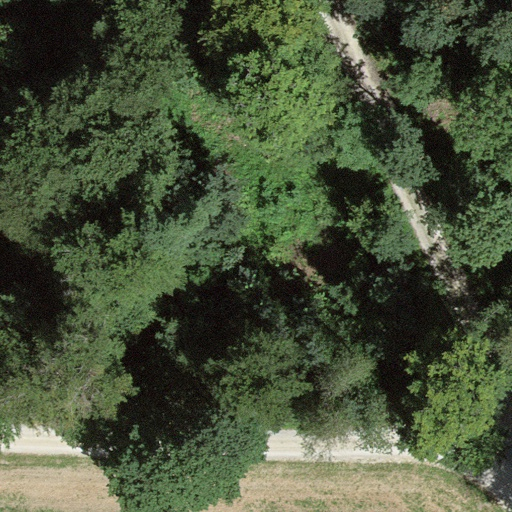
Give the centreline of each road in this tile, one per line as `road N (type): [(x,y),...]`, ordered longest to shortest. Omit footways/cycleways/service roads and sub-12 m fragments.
road 1 (track): [(0,430),(403,443),(511,438)]
road 2 (track): [(323,0),(511,432)]
